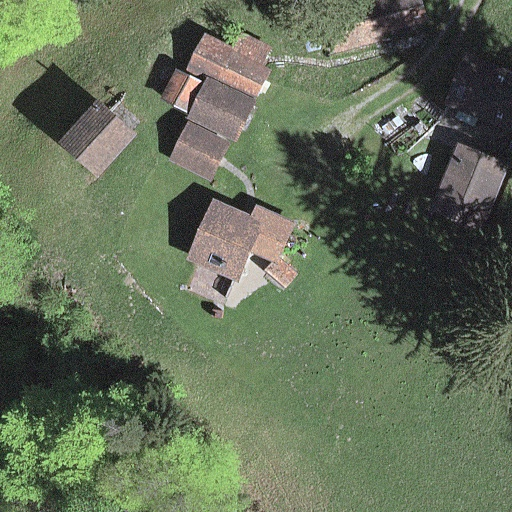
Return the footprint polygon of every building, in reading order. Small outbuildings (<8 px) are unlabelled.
[(121,83),(164,46),(124,0),(123,0),(81,37),(121,83)] [(443,19),(437,0),(331,0),(345,46),(443,19)] [(205,63),(268,91),(289,42),(253,26),(245,44),(219,32),(205,63)] [(511,66),(477,54),(460,104),(511,120),(511,66)] [(216,77),(174,57),(163,81),(205,101),(216,77)] [(247,132),(263,98),(221,78),(205,112),(247,132)] [(107,96),(74,135),(112,168),(146,129),(107,96)] [(242,139),(199,119),(185,151),(227,171),(242,139)] [(511,176),(511,153),(469,138),(445,204),(496,222),(511,176)] [(226,197),(202,253),(252,275),(277,218),(226,197)] [(290,253),(280,262),(296,280),(306,271),(290,253)]
